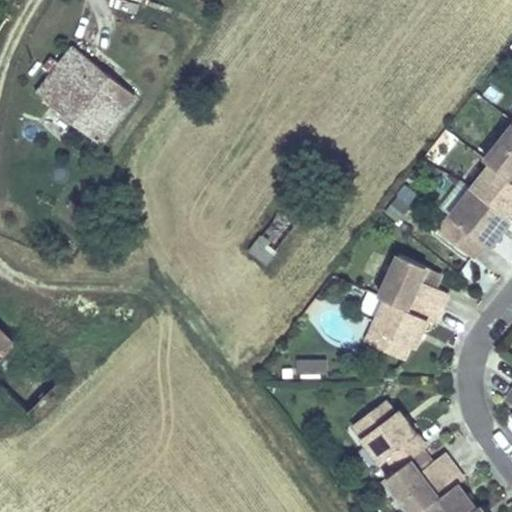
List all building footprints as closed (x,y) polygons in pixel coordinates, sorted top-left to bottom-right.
[(73,48),(39,93),(98,140),(133,95),(73,48)] [(446,228),(479,254),(491,240),(496,244),(508,229),(503,225),(511,213),(511,131),(492,157),(498,162),(469,199),(473,203),(462,216),(458,213),(446,228)] [(404,183),(384,213),(397,221),(417,192),(404,183)] [(469,199),(458,213),(462,216),(473,203),(469,199)] [(252,251),(267,262),(297,225),(281,213),(252,251)] [(511,213),(503,225),(508,229),(511,223),(511,213)] [(390,327),(383,341),(409,354),(416,340),(420,342),(434,315),(440,319),(455,289),(442,282),(434,278),(440,265),(408,249),(387,291),(393,294),(380,322),(390,327)] [(449,269),(440,265),(434,278),(442,282),(449,269)] [(390,327),(380,322),(373,336),(383,341),(390,327)] [(0,359),(15,344),(0,328),(0,359)] [(15,344),(0,359),(0,384),(28,413),(56,385),(15,344)] [(328,357),(296,357),(297,372),(328,372),(328,357)] [(481,511),(477,506),(479,505),(461,481),(468,476),(448,449),(436,458),(429,464),(420,452),(427,446),(431,443),(403,405),(399,408),(390,395),(367,413),(376,425),(367,432),(385,457),(392,452),(402,465),(391,473),(419,511),(425,506),(428,511),(481,511)] [(358,419),(367,432),(376,425),(367,413),(358,419)] [(420,452),(429,464),(436,458),(427,446),(420,452)] [(479,505),(477,506),(481,511),(489,511),(482,502),(479,505)]
